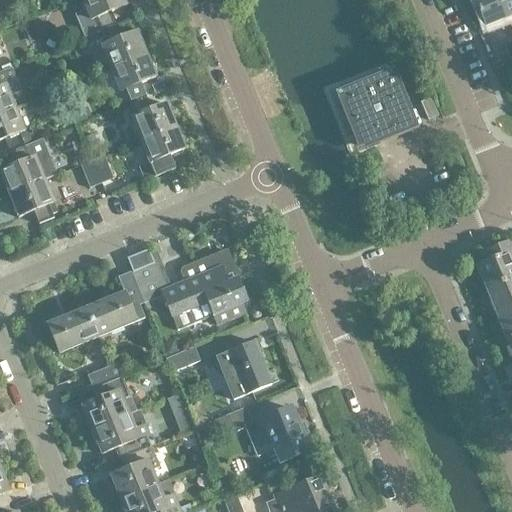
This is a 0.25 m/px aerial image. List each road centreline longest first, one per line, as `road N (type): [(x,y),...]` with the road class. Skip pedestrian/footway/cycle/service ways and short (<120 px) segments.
road 1 (residential): [(0,288),(266,180)]
road 2 (residential): [(413,511),(319,287)]
road 3 (residential): [(511,447),(432,241)]
road 4 (residential): [(511,187),(482,148),(419,0)]
road 5 (residential): [(266,180),(198,0)]
road 6 (residential): [(69,511),(0,348)]
road 7 (residential): [(319,287),(432,241)]
